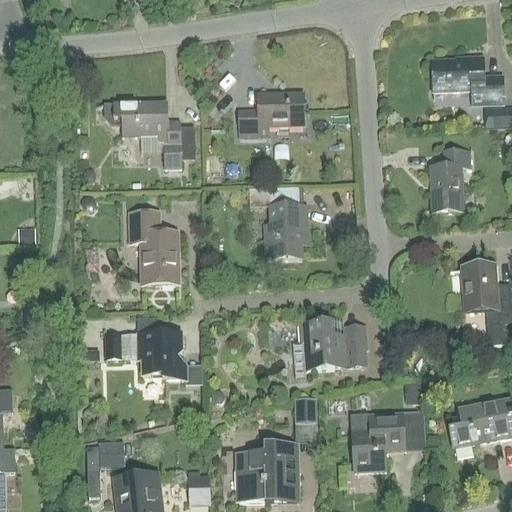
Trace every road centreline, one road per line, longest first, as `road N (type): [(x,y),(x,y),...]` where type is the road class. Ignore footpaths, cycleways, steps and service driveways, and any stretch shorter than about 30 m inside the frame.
road 1 (residential): [(359,8),(10,51)]
road 2 (residential): [(381,249),(359,8)]
road 3 (residential): [(207,307),(365,294),(378,284),(381,249)]
road 4 (residential): [(381,249),(511,241)]
